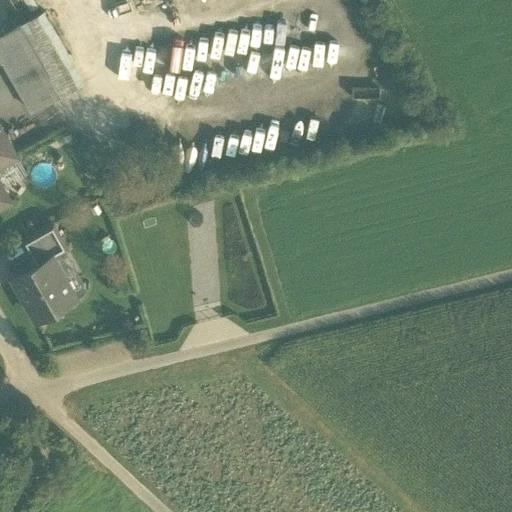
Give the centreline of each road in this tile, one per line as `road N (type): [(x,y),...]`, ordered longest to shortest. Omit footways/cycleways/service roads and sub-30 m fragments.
road 1 (track): [(31,393),(511,274)]
road 2 (track): [(31,393),(163,511)]
